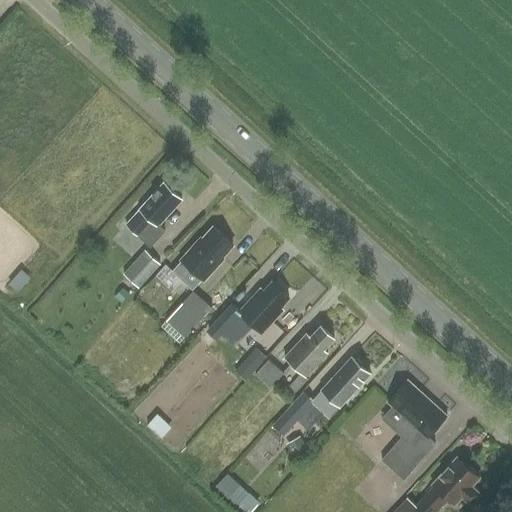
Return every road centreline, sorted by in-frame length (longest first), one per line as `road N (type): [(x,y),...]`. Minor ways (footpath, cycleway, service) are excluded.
road 1 (unclassified): [(511,433),(33,0)]
road 2 (secondary): [(511,386),(86,0)]
